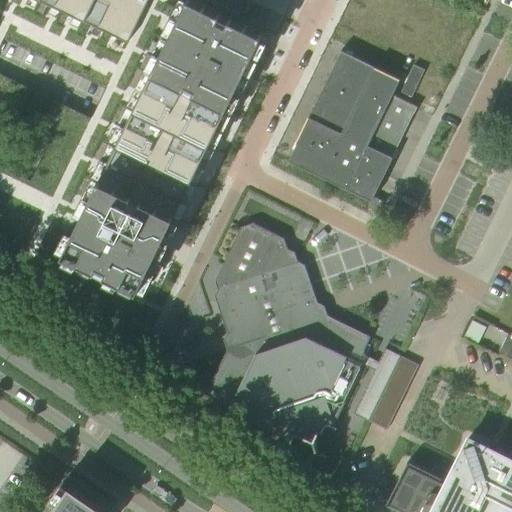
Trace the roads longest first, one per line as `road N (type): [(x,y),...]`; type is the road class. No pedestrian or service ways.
road 1 (residential): [(408,252),(241,172),(322,0)]
road 2 (secondary): [(228,511),(0,364)]
road 3 (residential): [(408,252),(511,44)]
